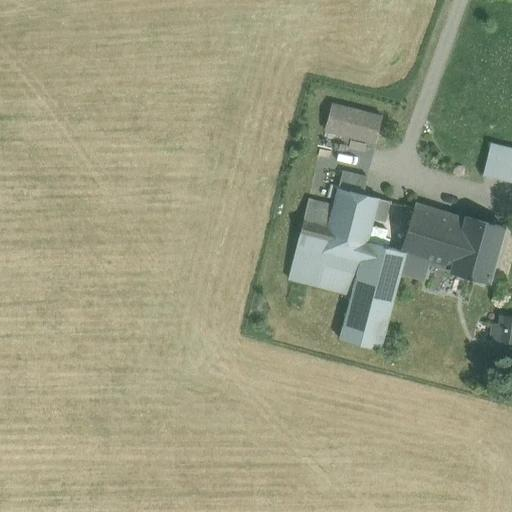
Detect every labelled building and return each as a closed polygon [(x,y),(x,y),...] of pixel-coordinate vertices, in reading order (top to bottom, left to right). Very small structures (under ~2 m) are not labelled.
[(332,105),(325,130),(376,143),(382,117),(332,105)] [(511,149),(492,144),(484,175),(511,181),(511,149)] [(343,173),(339,188),(362,194),(367,179),(343,173)] [(289,278),(352,295),(366,242),(368,242),(375,214),(379,199),(362,194),(339,188),(338,188),(334,206),(309,199),(289,278)] [(379,199),(375,214),(386,217),(390,202),(379,199)] [(416,206),(404,251),(406,252),(401,272),(422,278),(428,261),(452,269),(453,269),(465,221),(416,206)] [(452,269),(452,271),(489,280),(502,228),(465,218),(465,221),(453,269),(452,269)] [(366,242),(352,295),(340,339),(380,350),(401,272),(406,252),(404,251),(368,242),(366,242)] [(511,318),(500,317),(497,341),(511,342),(511,318)]
